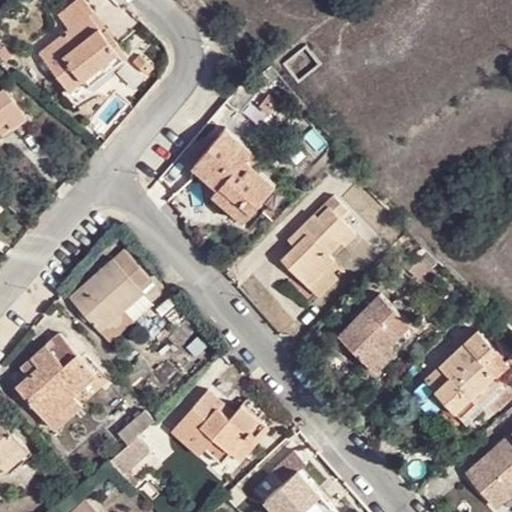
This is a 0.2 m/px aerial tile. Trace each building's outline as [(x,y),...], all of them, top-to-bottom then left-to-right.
[(88,0),(56,22),(67,36),(90,19),(114,50),(119,47),(88,0)] [(90,19),(67,36),(39,53),(68,92),(86,80),(105,67),(109,75),(128,61),(119,47),(114,50),(90,19)] [(91,88),(109,75),(105,67),(86,80),(91,88)] [(238,89),(221,109),(230,117),(246,101),(254,106),(263,94),(253,84),(243,93),(238,89)] [(0,138),(18,127),(0,94),(0,138)] [(201,173),(222,193),(229,188),(248,206),(259,197),(267,204),(281,190),(256,163),(260,159),(237,136),(201,173)] [(229,188),(222,193),(220,194),(247,223),(267,204),(259,197),(248,206),(229,188)] [(344,191),(321,213),(329,219),(343,205),(350,198),(344,191)] [(310,239),(296,251),(293,254),(319,281),(341,260),(343,258),(338,253),(348,244),(352,246),(366,231),(343,205),(329,219),(321,213),(302,231),(310,239)] [(290,243),(296,251),(310,239),(302,231),(290,243)] [(89,333),(117,313),(138,296),(134,290),(140,286),(115,255),(61,298),(89,333)] [(350,271),(341,260),(319,281),(329,290),(350,271)] [(344,335),(375,366),(396,344),(415,323),(384,293),(344,335)] [(126,326),(117,313),(89,333),(100,346),(126,326)] [(511,357),(511,352),(487,328),(435,375),(470,412),(509,374),(503,366),(511,357)] [(93,380),(50,336),(21,364),(28,372),(7,391),(49,434),(75,411),(68,404),(93,380)] [(396,344),(375,366),(383,373),(405,351),(396,344)] [(204,418),(213,408),(200,395),(157,439),(185,465),(191,460),(202,449),(215,465),(219,462),(228,470),(259,439),(233,409),(224,418),(214,426),(204,418)] [(224,418),(213,408),(204,418),(214,426),(224,418)] [(0,477),(24,456),(0,431),(0,477)] [(133,436),(103,461),(116,476),(146,452),(133,436)] [(511,440),(471,473),(497,506),(511,493),(511,440)] [(202,449),(191,460),(206,475),(215,465),(202,449)] [(265,511),(324,511),(293,474),(299,468),(287,454),(264,473),(275,486),(256,502),(265,511)] [(84,511),(75,500),(61,511),(84,511)]
